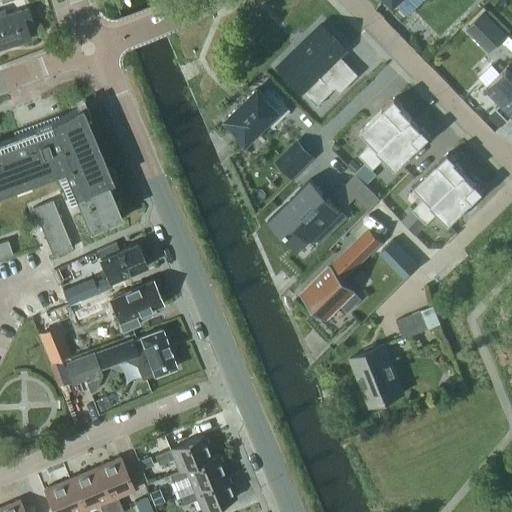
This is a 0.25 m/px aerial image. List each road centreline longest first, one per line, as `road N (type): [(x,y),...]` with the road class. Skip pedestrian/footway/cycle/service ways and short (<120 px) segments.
road 1 (tertiary): [(236,377),(97,44)]
road 2 (residential): [(0,477),(236,377)]
road 3 (residential): [(511,155),(495,147),(352,0)]
road 4 (tertiary): [(292,511),(236,377)]
road 5 (residential): [(97,44),(209,0)]
